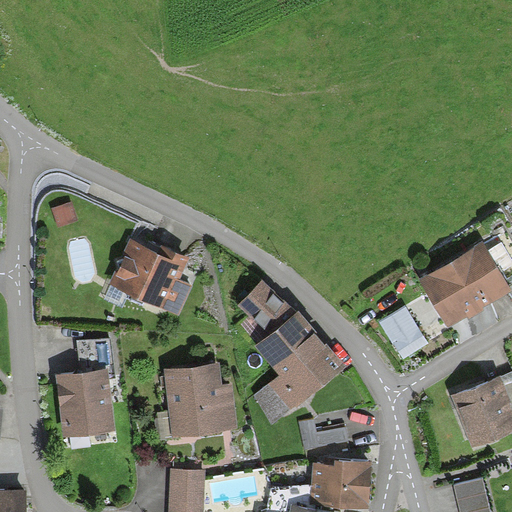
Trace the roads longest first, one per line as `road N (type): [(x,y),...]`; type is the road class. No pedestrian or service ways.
road 1 (residential): [(389,394),(315,302),(211,231),(19,135)]
road 2 (residential): [(15,275),(25,436),(50,511)]
road 3 (residential): [(389,394),(511,325)]
road 4 (residential): [(19,135),(15,275)]
